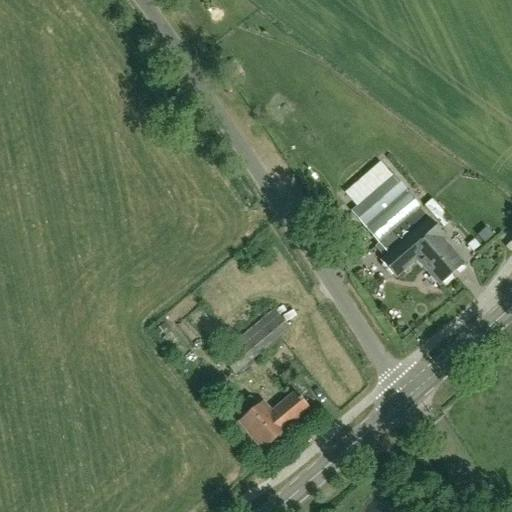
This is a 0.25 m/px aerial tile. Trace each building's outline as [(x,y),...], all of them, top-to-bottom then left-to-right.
[(237,56),(228,61),(239,82),(249,77),(237,56)] [(419,209),(404,190),(393,177),(352,212),(385,250),(391,256),(383,263),(395,277),(416,258),(440,286),(464,266),(439,238),(443,235),(431,221),(430,222),(419,209)] [(486,229),(478,236),(485,244),(493,236),(486,229)] [(235,374),(290,327),(274,309),(219,356),(235,374)] [(258,407),(250,397),(233,411),(241,421),(239,423),(263,451),(287,432),(286,431),(310,411),(295,393),(271,413),(262,403),(258,407)]
